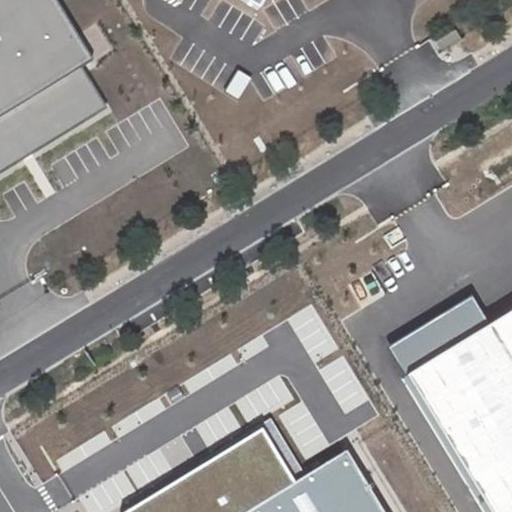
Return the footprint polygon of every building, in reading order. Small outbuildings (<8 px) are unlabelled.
[(57,0),(0,0),(0,170),(108,105),(83,65),(94,59),(57,0)] [(245,0),(260,9),(265,0),(245,0)] [(438,55),(463,40),(463,39),(460,41),(454,31),(434,42),(440,52),(438,54),(438,55)] [(474,303),(398,349),(496,511),(511,511),(511,315),(490,328),(474,303)] [(268,425),(122,510),(123,511),(390,511),(351,445),(298,476),(268,425)]
